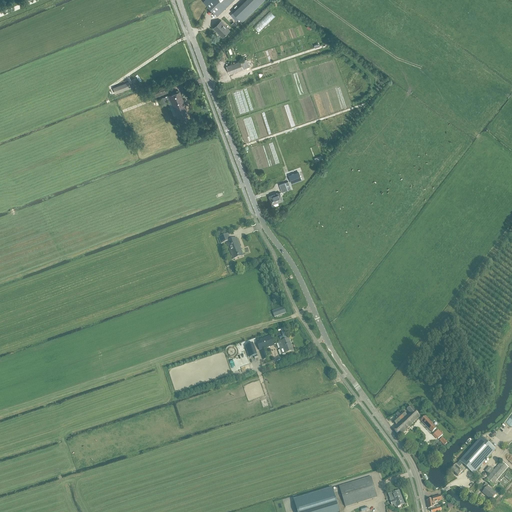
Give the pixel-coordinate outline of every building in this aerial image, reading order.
[(217,16),(234,0),(205,0),(203,2),(217,16)] [(246,0),(233,13),(242,22),(262,2),(264,0),(246,0)] [(223,37),(229,31),(224,25),(221,21),(215,27),(219,32),(219,33),(223,37)] [(240,61),(227,66),(228,71),(229,74),(243,69),(243,68),(240,61)] [(115,94),(130,88),(129,85),(128,82),(124,84),(113,88),(115,94)] [(154,97),(168,92),(165,85),(151,90),(154,97)] [(187,118),(184,110),(186,109),(179,91),(169,95),(177,117),(179,117),(181,121),(187,118)] [(301,180),(299,173),(294,174),(292,175),(290,176),(292,183),(301,180)] [(282,192),(290,189),(288,181),(279,184),(282,192)] [(272,204),(283,200),(280,192),(269,196),(272,204)] [(231,241),(228,235),(218,238),(221,245),(226,243),(228,247),(229,246),(234,260),(243,257),(236,239),(231,241)] [(274,318),(285,314),(283,308),(272,312),(274,318)] [(259,351),(273,346),(270,337),(256,342),(256,343),(259,351)] [(281,343),(278,344),(280,349),(279,349),(281,356),(285,354),(293,352),(289,339),(281,342),(281,343)] [(249,358),(256,356),(257,355),(256,353),(252,344),(250,345),(249,345),(245,347),(249,358)] [(398,438),(420,417),(411,407),(407,411),(410,414),(405,418),(404,418),(406,416),(403,412),(400,415),(398,413),(395,415),(398,417),(393,421),(396,425),(402,420),(402,421),(393,430),(398,438)] [(432,433),(437,428),(426,416),(421,421),(432,433)] [(438,431),(432,436),(437,441),(443,435),(438,431)] [(474,475),(496,450),(481,437),(459,462),(460,462),(457,466),(456,465),(451,471),(458,477),(463,472),(459,468),(462,464),(474,475)] [(489,467),(485,472),(490,476),(485,481),(492,487),(509,468),(502,462),(494,471),(489,467)] [(345,507),(377,497),(371,477),(339,487),(345,507)] [(491,501),(496,495),(488,487),(489,486),(486,484),(482,489),(484,491),(482,493),(491,501)] [(339,511),(332,489),(294,501),(297,511),(339,511)] [(392,493),(388,495),(390,502),(392,506),(394,505),(394,507),(396,508),(397,507),(404,505),(399,492),(392,494),(392,493)] [(432,500),(426,500),(428,509),(430,508),(434,508),(433,504),(442,501),(440,496),(432,498),(432,500)]
